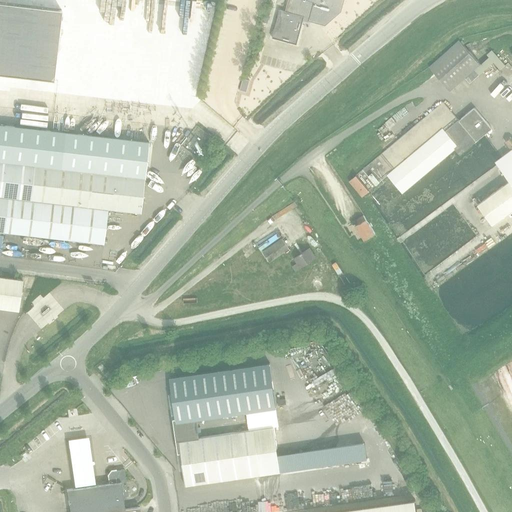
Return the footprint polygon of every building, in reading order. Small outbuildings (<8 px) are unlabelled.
[(346,0),(288,0),(285,11),(280,10),(272,38),(297,45),(304,19),(308,21),(308,22),(309,22),(320,25),(327,27),(343,15),(346,0)] [(0,2),(0,73),(122,87),(130,18),(0,2)] [(459,40),(429,67),(436,75),(438,77),(446,87),(450,91),(464,78),(469,83),(493,62),(505,75),(510,71),(492,50),(486,55),(488,57),(480,64),(476,60),(473,56),(469,51),(464,46),(463,45),(459,40)] [(489,75),(483,80),(486,84),(493,79),(489,75)] [(250,79),(243,77),(240,90),(247,92),(250,79)] [(460,155),(484,135),(491,128),(474,108),(459,121),(443,102),(390,147),(349,181),(362,197),(387,176),(402,193),(455,149),(460,155)] [(0,127),(0,231),(103,244),(107,209),(140,213),(148,144),(0,127)] [(182,127),(175,137),(180,141),(187,130),(182,127)] [(164,148),(172,146),(170,138),(162,141),(164,148)] [(509,181),(477,205),(492,225),(511,210),(511,149),(511,150),(511,151),(511,158),(499,168),(509,181)] [(350,156),(344,162),(351,169),(357,162),(350,156)] [(364,240),(375,233),(363,215),(356,220),(359,224),(355,226),(364,240)] [(483,234),(491,228),(485,221),(477,227),(483,234)] [(269,262),(289,249),(282,238),(262,252),(269,262)] [(295,248),(279,258),(283,264),(299,254),(295,248)] [(295,270),(314,258),(308,249),(295,258),(298,263),(292,266),(295,270)] [(0,276),(0,308),(18,311),(22,280),(0,276)] [(24,276),(23,288),(32,289),(34,278),(24,276)] [(270,364),(170,378),(176,418),(173,419),(176,441),(179,441),(200,438),(197,419),(276,408),(270,364)] [(116,412),(123,422),(128,418),(121,409),(116,412)] [(179,441),(176,441),(178,453),(181,453),(186,486),(260,475),(280,472),(279,460),(276,440),(274,428),(274,427),(254,430),(200,438),(179,441)] [(73,483),(74,488),(95,485),(94,480),(93,470),(92,458),(90,445),(89,437),(67,440),(69,449),(70,461),(72,472),(73,483)] [(74,488),(67,489),(69,505),(70,511),(69,511),(140,511),(140,509),(140,507),(125,510),(124,504),(123,496),(128,496),(126,483),(124,469),(116,470),(116,469),(111,470),(107,475),(108,483),(95,485),(74,488)] [(416,511),(415,500),(328,511),(416,511)] [(241,511),(249,511),(247,502),(239,503),(241,511)]
